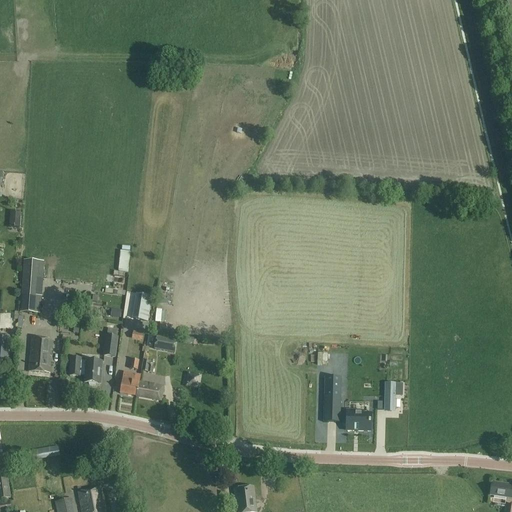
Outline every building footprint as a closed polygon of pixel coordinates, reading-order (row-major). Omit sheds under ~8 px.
[(119,245),(118,272),(128,273),(129,246),(119,245)] [(151,298),(138,295),(136,295),(132,319),(147,322),(151,298)] [(34,315),(35,298),(21,297),(20,314),(34,315)] [(64,309),(63,316),(75,317),(76,311),(64,309)] [(114,310),(113,317),(120,318),(121,311),(114,310)] [(115,358),(117,338),(118,331),(108,330),(107,337),(106,337),(104,357),(115,358)] [(0,371),(7,372),(11,337),(0,336),(0,371)] [(174,354),(176,342),(156,338),(154,350),(174,354)] [(52,341),(31,339),(28,373),(50,374),(51,357),(50,357),(50,352),(51,352),(52,341)] [(89,384),(89,386),(95,387),(96,384),(100,385),(101,363),(86,362),(86,363),(81,363),(81,360),(71,359),(70,377),(80,377),(80,376),(85,376),(85,384),(89,384)] [(129,369),(137,370),(139,361),(131,360),(129,369)] [(147,374),(152,375),(153,369),(148,368),(149,363),(143,362),(142,373),(147,374)] [(136,397),(138,384),(134,383),(135,375),(123,373),(120,394),(136,397)] [(325,422),(342,423),(343,378),(327,377),(325,422)] [(138,384),(136,397),(160,401),(163,388),(138,384)] [(401,385),(386,384),(385,410),(386,410),(387,411),(391,411),(392,411),(394,411),(394,394),(400,394),(401,385)] [(347,413),(346,431),(370,432),(370,416),(361,416),(361,413),(347,413)] [(10,454),(12,465),(60,457),(58,447),(10,454)] [(7,480),(0,480),(0,499),(10,498),(7,480)] [(509,485),(492,483),(490,496),(511,499),(511,487),(508,487),(509,485)] [(234,490),(235,499),(231,499),(232,505),(236,505),(236,511),(256,511),(254,487),(234,490)] [(105,511),(102,488),(78,493),(81,511),(105,511)] [(75,511),(73,499),(55,502),(56,511),(75,511)] [(0,511),(11,511),(10,501),(0,502),(0,511)]
